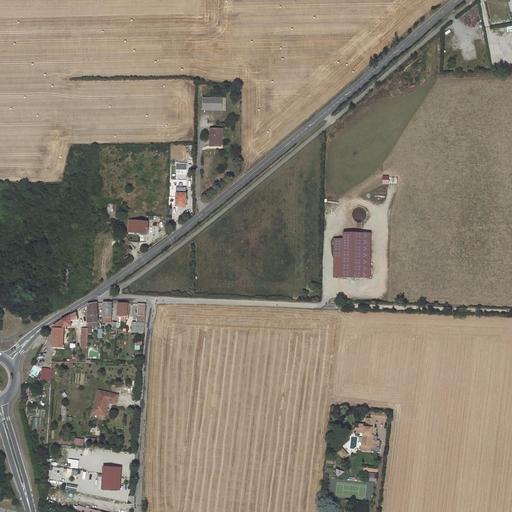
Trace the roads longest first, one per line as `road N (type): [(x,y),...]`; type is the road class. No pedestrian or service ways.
road 1 (tertiary): [(35,331),(205,213),(457,0)]
road 2 (track): [(511,312),(341,305)]
